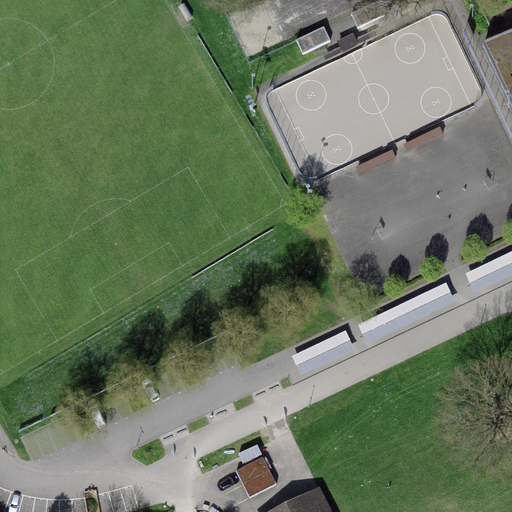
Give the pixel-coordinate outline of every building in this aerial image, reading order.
[(378,1),(351,14),(358,28),(385,16),(378,1)] [(331,42),(324,28),(297,40),(304,55),(331,42)] [(511,33),(484,46),(511,106),(511,33)] [(511,253),(291,358),(300,378),(511,277),(511,253)] [(274,486),(261,460),(234,473),(248,500),(274,486)] [(323,511),(315,495),(281,511),(323,511)]
